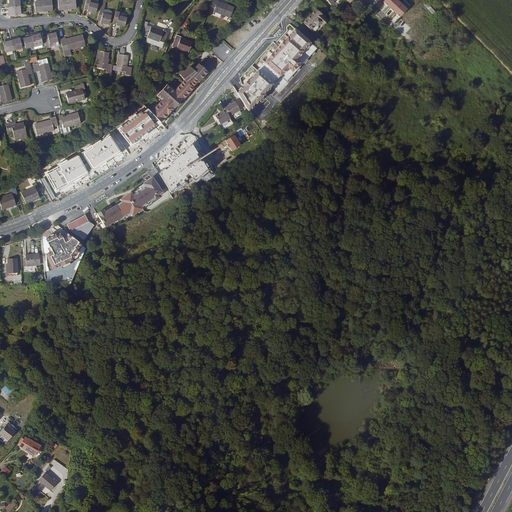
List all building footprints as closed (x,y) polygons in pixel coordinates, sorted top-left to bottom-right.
[(44,0),(36,0),(37,9),(41,9),(41,11),(46,10),(44,0)] [(54,7),(53,0),(44,0),(46,10),(49,10),(49,8),(54,7)] [(69,8),(68,0),(59,0),(60,7),(65,6),(65,8),(69,8)] [(85,0),(84,5),(88,7),(96,10),(98,1),(94,0),(85,0)] [(102,0),(98,17),(101,18),(101,19),(109,21),(112,12),(103,10),(105,0),(102,0)] [(212,0),(211,2),(216,3),(215,8),(231,14),(234,4),(226,1),(226,2),(220,0),(212,0)] [(410,9),(401,0),(382,0),(402,18),(410,9)] [(427,2),(424,5),(433,14),(436,12),(427,2)] [(21,4),(9,5),(10,11),(12,11),(12,13),(22,12),(21,4)] [(305,20),(317,31),(330,17),(317,6),(305,20)] [(116,8),(113,19),(117,20),(117,21),(125,23),(128,15),(119,12),(120,10),(116,8)] [(165,41),(169,29),(164,27),(164,28),(152,24),(148,34),(165,41)] [(49,31),(49,32),(46,33),(49,44),(52,43),(51,40),(59,38),(57,29),(49,31)] [(36,43),(43,41),(44,41),(42,31),(37,32),(37,30),(33,31),(36,43)] [(25,35),(28,45),(36,43),(33,31),(30,33),(30,34),(25,35)] [(68,36),(67,34),(62,35),(65,43),(69,42),(70,45),(87,41),(84,31),(76,33),(76,34),(68,36)] [(182,34),(177,32),(173,44),(189,50),(193,39),(181,35),(182,34)] [(163,45),(165,41),(148,34),(147,39),(163,45)] [(17,37),(17,35),(13,36),(16,47),(24,45),(22,36),(17,37)] [(16,47),(13,36),(9,37),(9,39),(5,40),(8,49),(16,47)] [(218,45),(226,55),(233,50),(224,40),(218,45)] [(332,44),(325,40),(322,46),(329,49),(332,44)] [(112,69),(113,61),(108,60),(110,49),(100,48),(98,64),(107,65),(107,68),(112,69)] [(118,67),(127,68),(127,71),(131,71),(132,64),(128,63),(129,52),(120,51),(118,67)] [(50,60),(40,62),(40,60),(35,61),(37,69),(42,68),(45,78),(54,76),(50,60)] [(32,82),(30,75),(35,74),(32,62),(27,63),(28,66),(19,68),(23,84),(32,82)] [(0,90),(1,90),(4,100),(13,97),(9,81),(0,84),(0,83),(0,90)] [(87,86),(85,81),(78,83),(79,89),(68,91),(71,100),(87,96),(84,87),(87,86)] [(225,106),(226,107),(230,115),(235,112),(237,115),(243,111),(236,99),(225,106)] [(222,122),(231,116),(230,115),(226,107),(217,113),(222,122)] [(135,126),(141,134),(145,131),(146,133),(154,126),(153,125),(157,122),(150,114),(135,126)] [(72,128),(83,125),(81,115),(72,117),(73,118),(64,121),(64,119),(59,120),(61,128),(66,127),(66,129),(72,128)] [(14,128),(15,132),(27,129),(24,119),(17,121),(17,119),(8,122),(10,129),(14,128)] [(57,132),(56,129),(61,128),(59,120),(54,121),(55,123),(47,125),(46,124),(37,127),(40,137),(57,132)] [(66,127),(61,128),(63,136),(73,133),(72,128),(66,129),(66,127)] [(133,136),(128,128),(120,133),(124,141),(133,136)] [(97,149),(101,157),(110,151),(105,143),(97,149)] [(173,175),(187,167),(181,157),(167,165),(173,175)] [(81,165),(72,169),(77,180),(91,174),(87,164),(82,166),(81,165)] [(42,175),(47,185),(53,182),(55,186),(69,179),(64,170),(50,177),(47,172),(42,175)] [(156,196),(149,181),(142,185),(143,187),(137,190),(136,188),(127,192),(132,203),(142,200),(142,199),(148,196),(150,198),(156,196)] [(41,194),(36,185),(23,191),(28,201),(34,199),(33,198),(41,194)] [(17,203),(13,191),(0,195),(0,199),(2,207),(17,203)] [(92,225),(87,220),(84,214),(67,223),(70,229),(81,240),(92,225)] [(109,215),(101,220),(103,224),(112,220),(109,215)] [(55,262),(70,257),(66,247),(52,252),(55,262)] [(40,265),(39,254),(26,254),(26,258),(24,258),(24,266),(40,265)] [(16,258),(8,258),(8,263),(8,272),(17,271),(16,258)] [(0,430),(10,438),(16,429),(6,422),(0,429),(0,430)] [(43,445),(27,435),(22,444),(37,454),(43,445)] [(49,491),(56,484),(44,474),(38,480),(49,491)] [(10,511),(17,504),(13,501),(5,510),(6,511),(10,511)]
